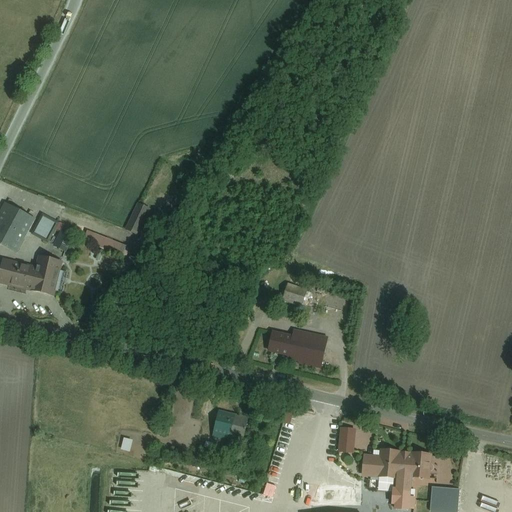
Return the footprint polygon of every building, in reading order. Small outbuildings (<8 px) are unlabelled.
[(35,220),(4,203),(0,210),(0,247),(16,256),(35,220)] [(139,238),(152,211),(137,203),(123,230),(139,238)] [(59,224),(42,214),(30,235),(47,245),(59,224)] [(128,246),(86,231),(83,241),(125,256),(128,246)] [(74,239),(60,232),(53,247),(67,254),(74,239)] [(35,267),(2,259),(0,269),(0,284),(53,297),(62,262),(37,256),(35,267)] [(307,291),(287,284),(281,302),(301,309),(307,291)] [(328,338),(293,330),(292,337),(272,332),(268,353),(288,357),(287,360),(298,363),(298,365),(321,370),(328,338)] [(248,419),(218,411),(211,440),(229,445),(230,440),(242,443),(248,419)] [(285,414),(282,423),(289,425),(291,416),(285,414)] [(356,430),(340,429),(338,454),(353,455),(356,430)] [(123,437),(120,449),(129,452),(132,440),(123,437)] [(433,454),(380,450),(379,457),(364,456),(362,477),(396,480),(395,489),(392,489),(390,506),(394,507),(394,511),(403,511),(409,511),(415,511),(416,497),(411,497),(412,481),(431,483),(433,454)] [(129,506),(129,484),(112,484),(112,506),(129,506)] [(351,511),(354,490),(323,487),(319,511),(351,511)] [(427,501),(456,504),(457,492),(429,488),(427,501)] [(174,511),(193,511),(189,501),(173,507),(174,511)]
